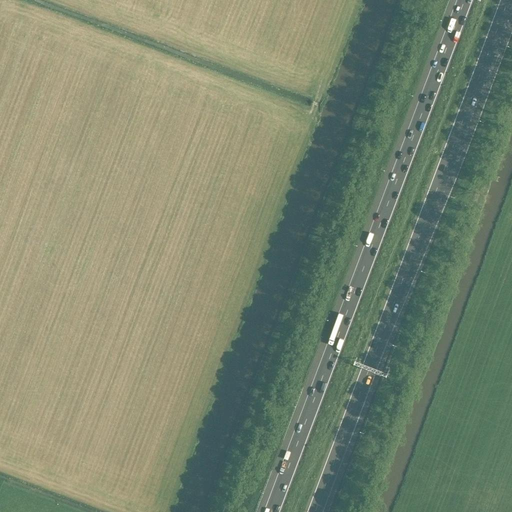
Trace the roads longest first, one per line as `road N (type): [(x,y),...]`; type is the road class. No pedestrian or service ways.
road 1 (motorway): [(467,0),(272,511)]
road 2 (motorway): [(315,511),(508,0)]
